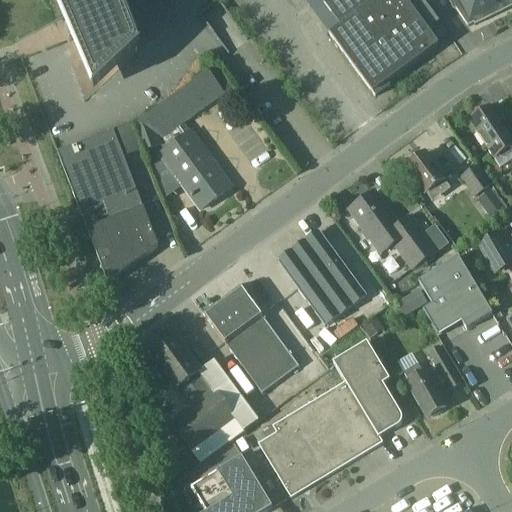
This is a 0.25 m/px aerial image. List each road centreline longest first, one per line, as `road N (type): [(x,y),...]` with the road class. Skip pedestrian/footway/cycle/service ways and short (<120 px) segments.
road 1 (unclassified): [(35,360),(116,331),(457,81),(511,50)]
road 2 (tertiary): [(35,360),(0,227)]
road 3 (unclassified): [(347,511),(462,442)]
